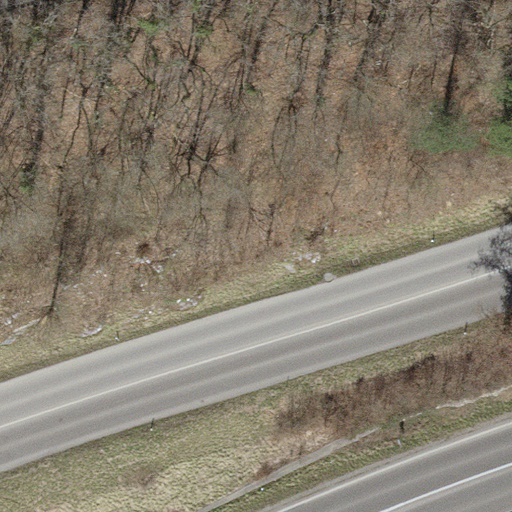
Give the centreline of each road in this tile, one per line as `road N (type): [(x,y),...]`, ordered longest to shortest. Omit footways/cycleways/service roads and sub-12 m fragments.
road 1 (primary): [(0,432),(511,272)]
road 2 (trunk): [(398,511),(511,471)]
